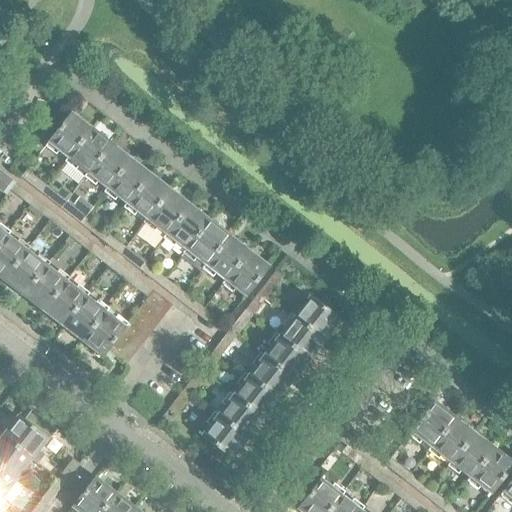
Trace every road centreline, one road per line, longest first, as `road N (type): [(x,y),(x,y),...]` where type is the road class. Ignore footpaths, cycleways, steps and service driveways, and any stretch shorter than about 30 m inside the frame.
road 1 (residential): [(226,511),(0,336)]
road 2 (residential): [(272,511),(395,352)]
